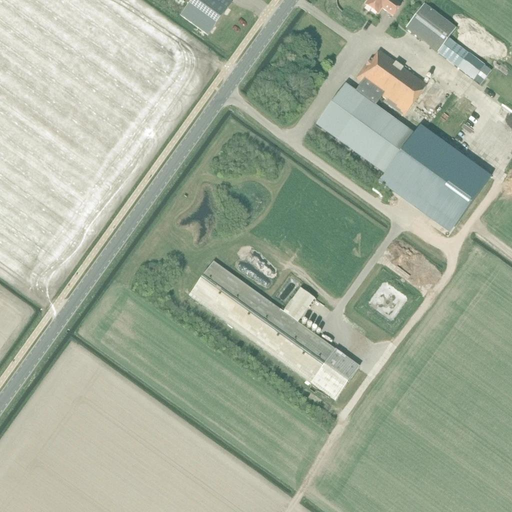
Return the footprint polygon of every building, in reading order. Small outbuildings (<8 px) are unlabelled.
[(224,0),(193,0),(180,19),(207,38),(232,5),(224,0)] [(369,0),(365,7),(378,16),(382,10),(393,18),(401,8),(390,0),(369,0)] [(422,8),(405,32),(474,82),(485,68),(448,41),(455,32),(422,8)] [(404,119),(405,119),(427,88),(379,54),(373,63),(370,61),(356,80),(362,84),(355,94),(345,87),(315,127),(384,177),(455,228),(490,179),(419,128),(413,136),(374,108),(381,98),(385,101),(385,105),(404,119)] [(213,263),(189,297),(335,402),(358,369),(296,324),(313,300),(301,291),(284,315),(213,263)]
